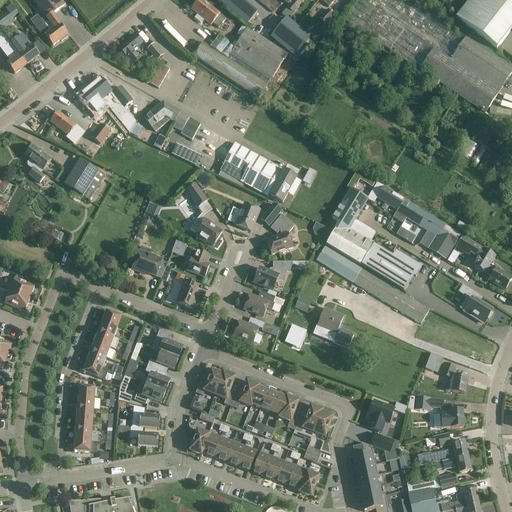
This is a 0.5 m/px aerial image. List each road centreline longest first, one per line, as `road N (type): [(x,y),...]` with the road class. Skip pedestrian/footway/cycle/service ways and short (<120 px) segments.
road 1 (residential): [(201,350),(340,401),(346,408),(337,443),(350,511)]
road 2 (residential): [(23,488),(23,366),(56,284),(70,277),(100,288)]
road 3 (residential): [(64,480),(65,378),(100,288)]
road 4 (tertiary): [(0,122),(151,0)]
road 5 (residential): [(507,511),(492,404),(511,348)]
